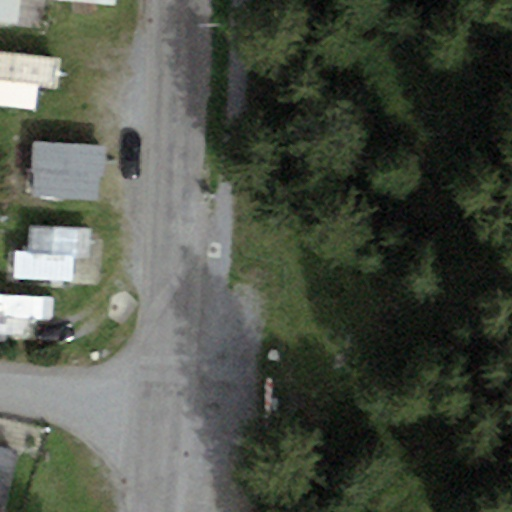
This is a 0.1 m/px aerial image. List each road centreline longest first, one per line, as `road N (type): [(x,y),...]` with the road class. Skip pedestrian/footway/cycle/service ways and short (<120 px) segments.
road 1 (tertiary): [(161,409),(175,0)]
road 2 (residential): [(0,388),(161,409)]
